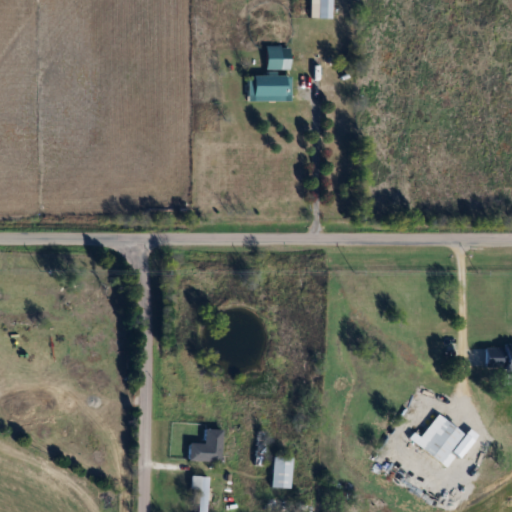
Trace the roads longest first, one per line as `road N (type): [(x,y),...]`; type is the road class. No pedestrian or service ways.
road 1 (residential): [(0,239),(511,241)]
road 2 (residential): [(144,511),(146,318),(135,239)]
